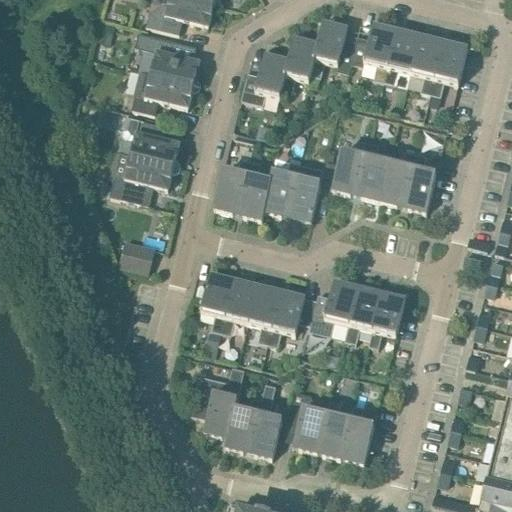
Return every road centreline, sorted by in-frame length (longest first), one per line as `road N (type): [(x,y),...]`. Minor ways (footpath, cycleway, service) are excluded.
road 1 (residential): [(342,511),(230,490),(176,465),(153,387),(187,244)]
road 2 (residential): [(187,244),(233,47),(308,0)]
road 3 (residential): [(483,24),(497,34),(502,60),(446,281)]
road 4 (residential): [(446,281),(339,252),(306,268),(187,244)]
road 5 (residential): [(446,281),(393,511)]
